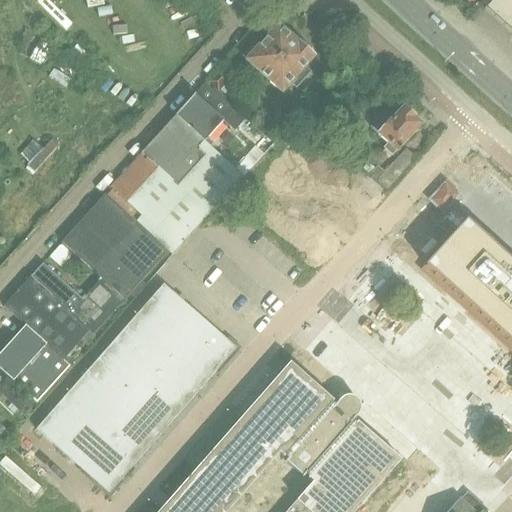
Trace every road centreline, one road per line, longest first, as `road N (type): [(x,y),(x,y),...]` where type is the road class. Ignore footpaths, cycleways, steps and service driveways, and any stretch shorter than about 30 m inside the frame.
road 1 (residential): [(0,282),(251,0)]
road 2 (unclassified): [(353,0),(511,145)]
road 3 (tertiary): [(401,0),(511,99)]
